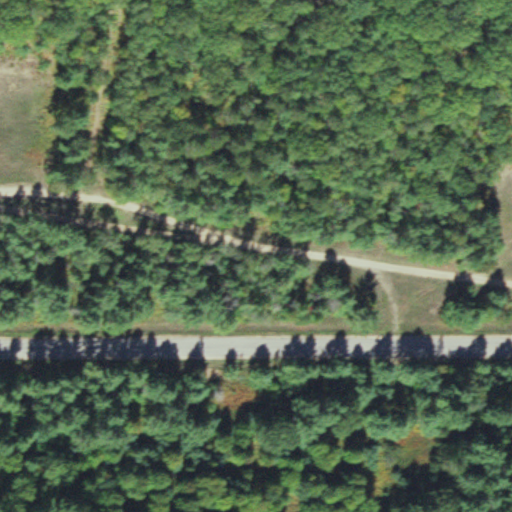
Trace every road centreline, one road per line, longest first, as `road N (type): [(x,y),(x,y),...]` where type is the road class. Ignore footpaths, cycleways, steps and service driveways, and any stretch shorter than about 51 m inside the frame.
road 1 (track): [(0,204),(511,284)]
road 2 (tertiary): [(0,349),(511,347)]
